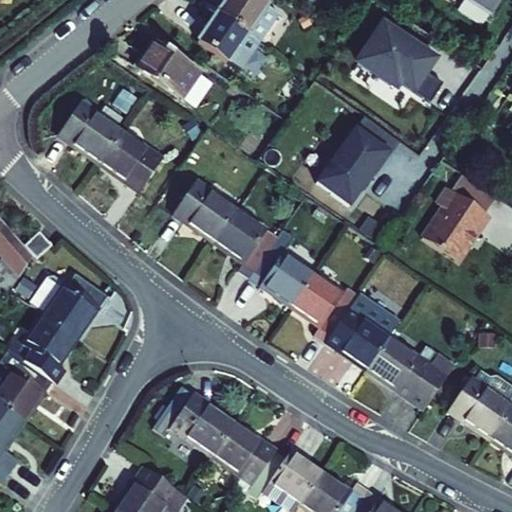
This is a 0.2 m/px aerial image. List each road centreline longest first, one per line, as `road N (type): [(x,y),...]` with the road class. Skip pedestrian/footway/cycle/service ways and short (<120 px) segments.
road 1 (residential): [(511,508),(366,435),(179,315)]
road 2 (residential): [(0,156),(179,315)]
road 3 (residential): [(179,315),(54,511)]
road 4 (tertiary): [(127,0),(0,102)]
